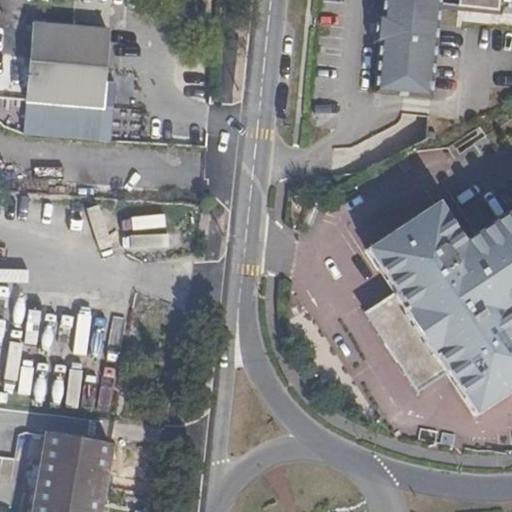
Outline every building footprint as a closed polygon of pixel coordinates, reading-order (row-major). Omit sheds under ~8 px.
[(507,0),(393,0),(394,6),(387,6),(386,33),(392,34),(390,89),(446,90),(448,36),(506,38),(507,0)] [(115,34),(36,28),(30,102),(109,109),(115,34)] [(388,286),(386,288),(435,364),(439,361),(468,406),(511,377),(511,207),(466,243),(431,196),(363,247),(388,286)] [(435,364),(386,288),(358,306),(408,382),(435,364)] [(33,511),(99,511),(101,502),(106,475),(111,444),(47,433),(33,511)] [(106,475),(101,502),(113,505),(118,477),(106,475)]
